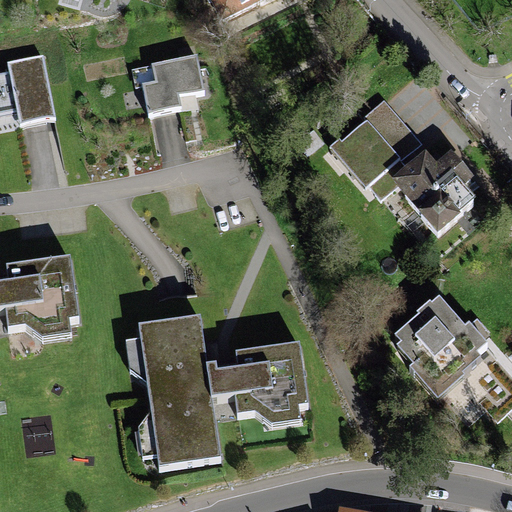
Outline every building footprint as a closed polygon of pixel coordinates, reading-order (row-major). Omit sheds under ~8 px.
[(214,0),(234,35),(293,2),(291,0),(214,0)] [(42,57),(10,63),(11,73),(0,74),(0,110),(19,107),(22,120),(54,114),(42,57)] [(205,97),(218,95),(210,57),(164,66),(168,85),(157,87),(163,120),(208,111),(205,97)] [(333,148),(380,201),(395,188),(391,183),(407,170),(398,160),(418,142),(384,103),(333,148)] [(407,170),(391,183),(395,188),(438,238),(489,194),(453,153),(439,165),(427,151),(407,170)] [(0,376),(8,375),(3,334),(95,322),(87,261),(0,271),(0,376)] [(406,361),(436,397),(462,376),(459,372),(478,356),(474,351),(484,343),(467,322),(462,326),(439,297),(393,334),(411,356),(406,361)] [(217,319),(151,329),(173,475),(241,465),(235,426),(324,412),(313,346),(223,360),(217,319)] [(0,511),(6,511),(12,511),(3,451),(0,451),(0,511)]
